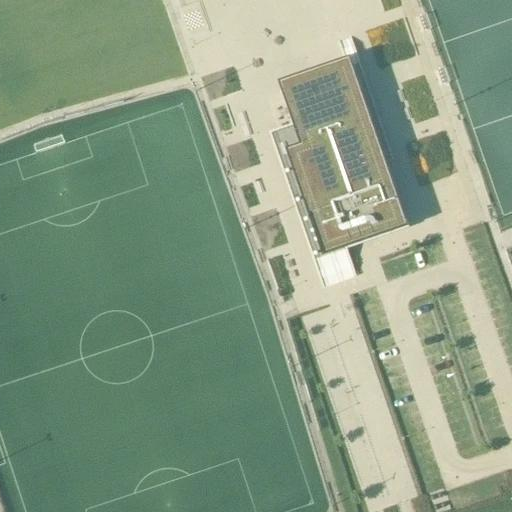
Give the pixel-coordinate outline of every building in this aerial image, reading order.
[(432,31),(426,15),(420,18),(425,33),(432,31)] [(350,61),(386,165),(394,162),(357,59),(350,61)] [(322,249),(324,257),(346,250),(408,228),(386,165),(350,61),(346,63),(281,85),(295,126),(303,148),(288,153),(322,249)] [(450,84),(444,68),(438,71),(444,86),(450,84)] [(303,148),(295,126),(271,135),(315,260),(324,257),(288,153),(303,148)]
